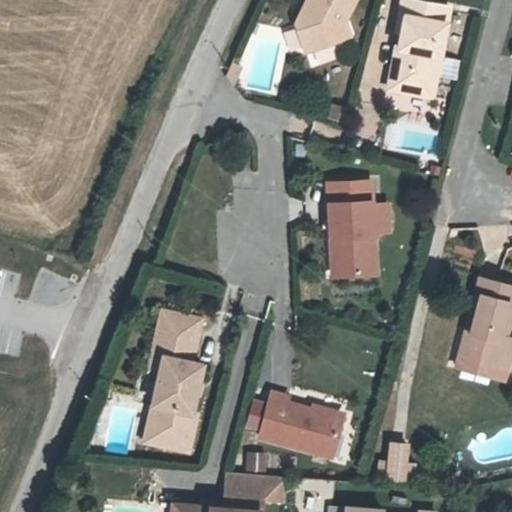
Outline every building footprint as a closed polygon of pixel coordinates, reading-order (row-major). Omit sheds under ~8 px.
[(343,19),(353,0),(309,0),(308,2),(305,3),(296,22),(305,51),(349,35),(343,19)] [(401,32),(407,0),(401,0),(396,31),(401,32)] [(432,97),(449,7),(410,0),(407,0),(401,32),(398,48),(404,50),(396,90),(432,97)] [(243,23),(237,86),(282,90),(287,26),(243,23)] [(396,90),(404,50),(398,48),(396,48),(388,89),(396,90)] [(456,79),(459,58),(442,56),(438,76),(456,79)] [(372,204),(370,181),(328,183),(330,237),(338,236),(340,275),(375,273),(373,232),(372,204)] [(389,231),(387,203),(372,204),(373,232),(389,231)] [(340,275),(338,236),(330,237),(332,275),(340,275)] [(506,336),(511,313),(511,285),(477,277),(459,355),(497,364),(494,376),(505,379),(511,350),(511,344),(505,343),(506,336)] [(191,412),(202,364),(191,362),(201,319),(162,310),(152,354),(162,357),(159,372),(143,441),(187,451),(196,413),(191,412)] [(159,372),(162,357),(152,354),(148,370),(159,372)] [(494,376),(497,364),(459,355),(456,367),(494,376)] [(331,456),(341,418),(286,402),(288,397),(271,392),(259,436),(331,456)] [(264,470),(264,455),(247,454),(246,469),(264,470)] [(401,475),(402,463),(377,460),(376,472),(401,475)] [(259,511),(261,500),(284,501),(285,477),(227,472),(224,501),(223,511),(209,511),(210,506),(171,504),(170,511),(259,511)] [(303,492),(304,481),(288,480),(287,491),(303,492)] [(223,511),(224,501),(211,500),(210,506),(209,511),(223,511)]
